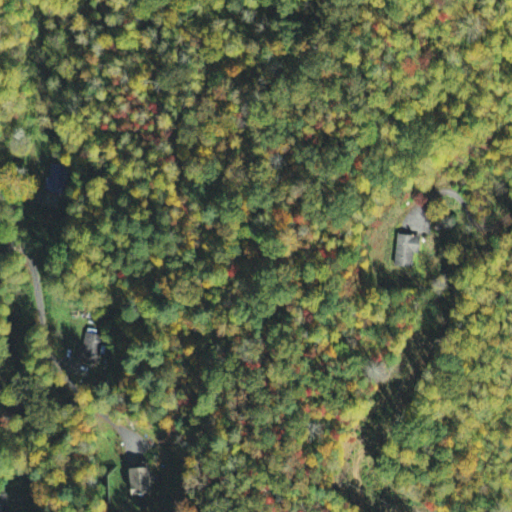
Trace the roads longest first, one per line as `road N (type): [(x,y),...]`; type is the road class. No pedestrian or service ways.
road 1 (residential): [(0,282),(10,252),(30,258),(51,362)]
road 2 (residential): [(511,213),(479,225),(461,196),(446,194),(421,213)]
